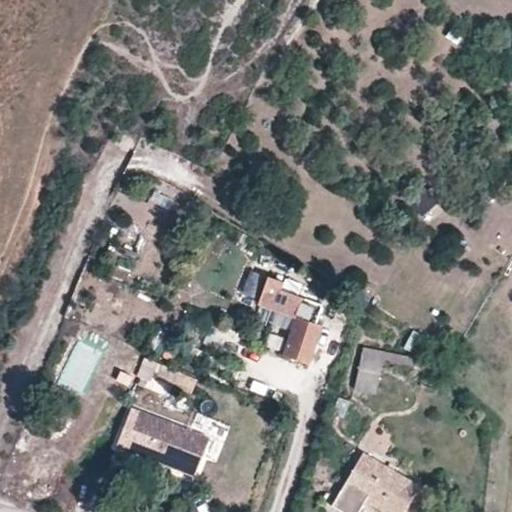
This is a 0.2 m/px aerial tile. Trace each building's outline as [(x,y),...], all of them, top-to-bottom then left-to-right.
[(242,298),(255,303),(265,278),(253,273),(242,298)] [(321,305),(281,291),(275,310),(315,324),(321,305)] [(156,329),(150,354),(166,357),(172,332),(156,329)] [(420,334),(413,331),(403,347),(410,351),(420,334)] [(377,394),(384,360),(385,351),(363,347),(354,389),(377,394)] [(425,360),(385,351),(384,360),(423,368),(425,360)] [(157,361),(144,356),(137,373),(150,378),(157,361)] [(156,378),(173,385),(178,371),(162,364),(156,378)] [(196,378),(178,371),(173,385),(191,392),(196,378)] [(209,438),(131,409),(117,447),(195,476),(209,438)] [(363,452),(334,503),(349,511),(357,511),(367,497),(393,511),(424,511),(435,494),(363,452)]
